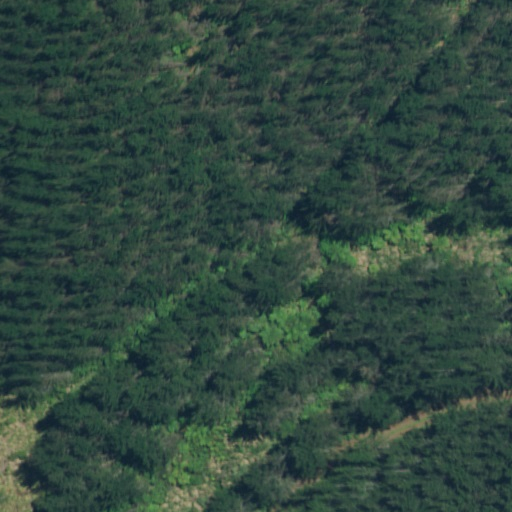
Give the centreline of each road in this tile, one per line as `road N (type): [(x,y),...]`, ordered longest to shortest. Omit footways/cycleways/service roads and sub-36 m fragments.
road 1 (track): [(491,0),(491,10),(348,184),(223,313),(46,431),(33,511)]
road 2 (track): [(292,511),(374,438),(511,401)]
